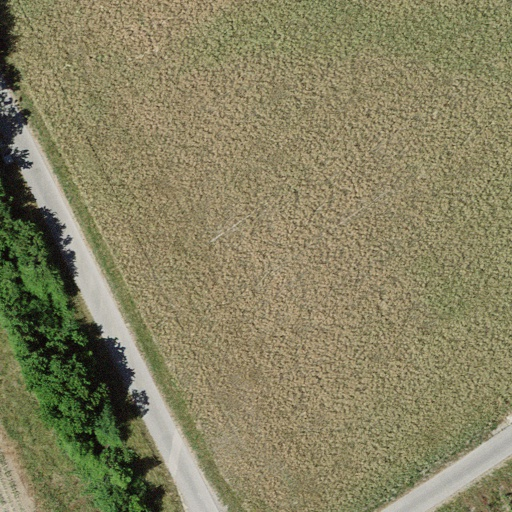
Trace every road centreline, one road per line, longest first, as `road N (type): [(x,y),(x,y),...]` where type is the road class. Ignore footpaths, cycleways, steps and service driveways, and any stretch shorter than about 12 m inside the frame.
road 1 (track): [(0,88),(215,511)]
road 2 (track): [(511,437),(398,511)]
